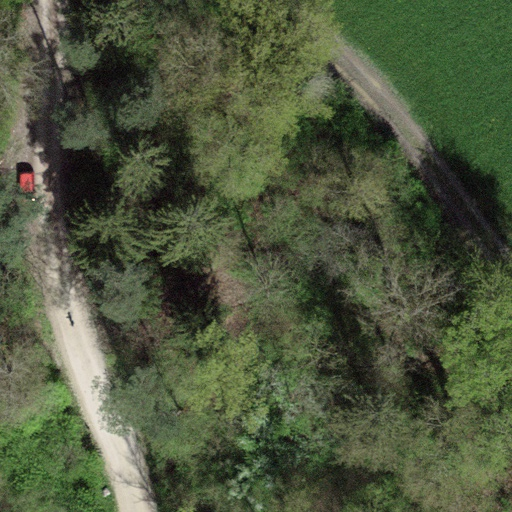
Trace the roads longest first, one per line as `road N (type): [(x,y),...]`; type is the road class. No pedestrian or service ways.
road 1 (track): [(48,0),(49,258),(123,511)]
road 2 (track): [(511,257),(346,65),(268,0)]
